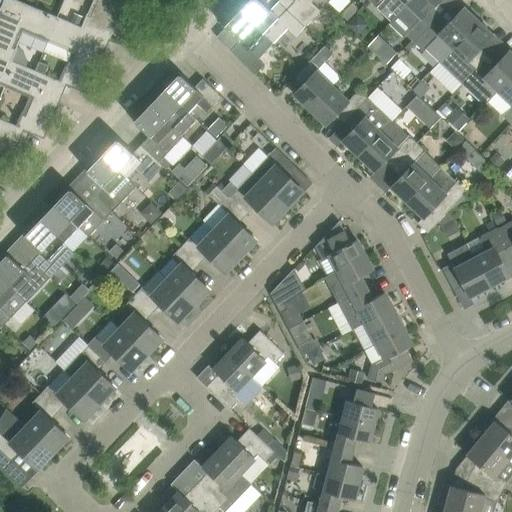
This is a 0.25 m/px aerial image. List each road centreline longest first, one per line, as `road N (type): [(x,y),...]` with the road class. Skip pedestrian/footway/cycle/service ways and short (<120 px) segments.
road 1 (residential): [(0,223),(185,31)]
road 2 (residential): [(173,363),(347,182)]
road 3 (residential): [(347,182),(185,31)]
road 4 (residential): [(461,365),(384,219),(347,182)]
road 5 (residential): [(117,511),(217,408),(173,363)]
road 6 (residential): [(99,511),(73,486),(75,465),(173,363)]
road 7 (tertiary): [(406,511),(432,418),(461,365)]
